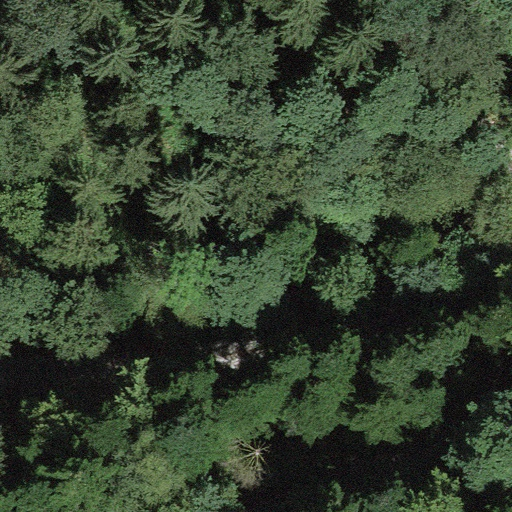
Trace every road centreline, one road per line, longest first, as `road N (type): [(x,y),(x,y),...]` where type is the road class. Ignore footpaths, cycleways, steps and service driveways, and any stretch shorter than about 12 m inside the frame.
road 1 (track): [(511,304),(269,352),(0,372)]
road 2 (track): [(261,511),(511,385)]
